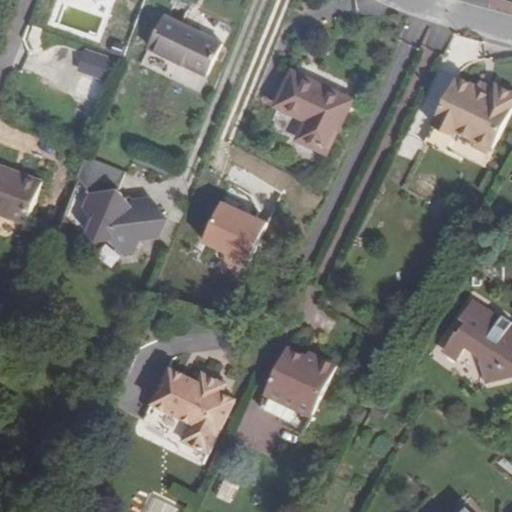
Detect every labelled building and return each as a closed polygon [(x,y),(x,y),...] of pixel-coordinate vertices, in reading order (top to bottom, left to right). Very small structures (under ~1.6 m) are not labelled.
[(163,18),(149,49),(206,78),(221,45),(163,18)] [(479,165),(511,98),(511,91),(492,82),(490,87),(487,91),(474,85),(453,74),(420,143),(442,153),(444,149),(479,165)] [(300,140),(325,152),(349,102),(294,77),(279,109),(307,122),(300,140)] [(107,89),(82,79),(76,95),(101,105),(107,89)] [(487,91),(490,87),(476,80),(474,85),(487,91)] [(119,195),(128,174),(87,155),(86,158),(79,177),(92,196),(86,210),(95,218),(91,231),(99,242),(110,240),(120,256),(135,254),(141,243),(151,242),(162,216),(158,211),(152,212),(145,202),(131,203),(129,206),(124,203),(123,200),(119,195)] [(5,178),(7,173),(0,170),(0,219),(26,229),(41,187),(21,179),(19,183),(5,178)] [(19,183),(21,179),(7,173),(5,178),(19,183)] [(206,240),(258,265),(278,222),(226,197),(206,240)] [(162,216),(151,242),(159,241),(167,223),(162,216)] [(511,283),(511,251),(472,256),(478,287),(511,283)] [(451,342),(466,350),(473,339),(486,347),(493,375),(511,371),(511,360),(511,359),(511,306),(509,305),(506,309),(477,292),(466,310),(471,313),(465,324),(462,322),(451,342)] [(300,433),(330,368),(321,363),(318,368),(288,354),(259,413),(300,433)] [(330,368),(300,433),(306,436),(337,372),(330,368)] [(179,412),(165,440),(208,461),(235,406),(221,400),(225,391),(203,379),(198,388),(170,375),(156,403),(179,412)] [(143,429),(165,440),(179,412),(156,403),(143,429)] [(511,511),(511,453),(499,443),(465,419),(410,472),(424,491),(403,511),(511,511)]
